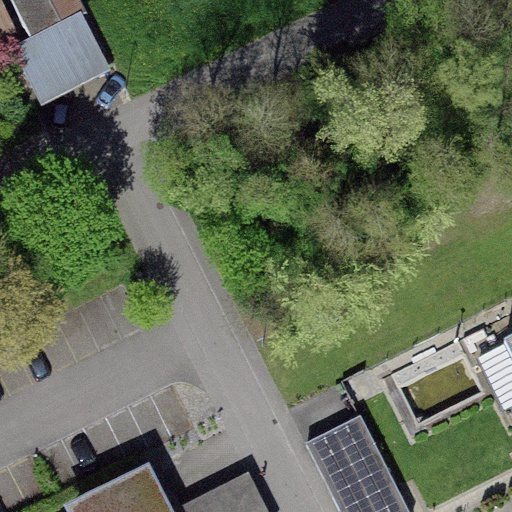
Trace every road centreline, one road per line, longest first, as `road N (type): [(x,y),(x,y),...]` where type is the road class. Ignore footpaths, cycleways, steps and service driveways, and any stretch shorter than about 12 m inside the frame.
road 1 (residential): [(108,150),(294,511)]
road 2 (residential): [(108,150),(425,0)]
